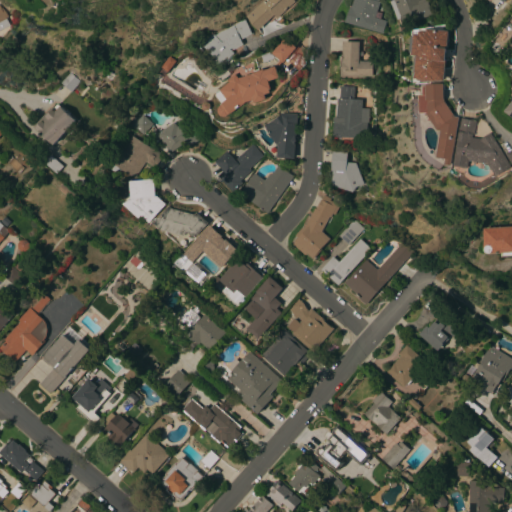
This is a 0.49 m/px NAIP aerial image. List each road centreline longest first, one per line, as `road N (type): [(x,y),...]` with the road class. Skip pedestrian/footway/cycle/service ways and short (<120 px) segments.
road 1 (residential): [(267,249),(310,183),(317,25),(330,0),(458,19),(462,88)]
road 2 (residential): [(218,511),(427,277)]
road 3 (residential): [(370,341),(190,180)]
road 4 (residential): [(0,401),(129,511)]
